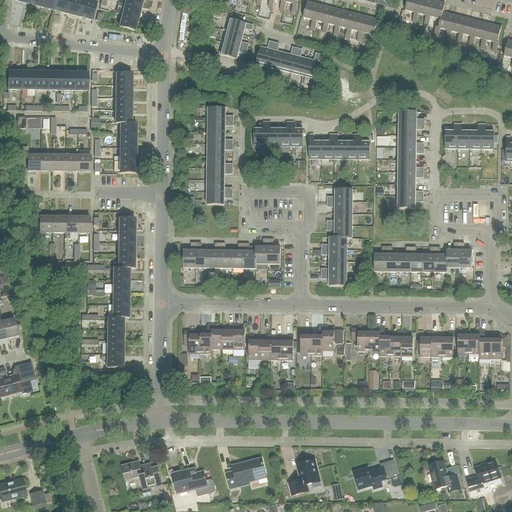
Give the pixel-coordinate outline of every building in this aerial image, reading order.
[(42,0),(41,8),(54,11),(56,0),(42,0)] [(56,0),(54,11),(67,14),(70,0),(56,0)] [(82,0),(70,0),(67,14),(79,18),(84,0),(82,0)] [(84,0),(79,18),(92,21),(97,4),(84,0)] [(273,0),(275,0),(282,2),(280,10),(284,11),(286,3),(284,3),(284,0),(273,0)] [(284,0),(284,3),(286,3),(293,5),(291,13),(296,15),(298,5),(297,5),(297,0),(284,0)] [(407,0),(405,11),(414,13),(412,22),(416,23),(419,15),(417,14),(420,0),(407,0)] [(429,0),(420,0),(417,14),(419,15),(426,17),(424,25),(428,26),(431,18),(429,18),(433,1),(429,0)] [(429,18),(431,18),(439,20),(437,28),(435,27),(433,37),(438,38),(440,29),(438,29),(442,13),(445,4),(433,1),(429,18)] [(307,2),(303,19),(312,21),(310,29),(315,31),(317,22),(315,22),(319,5),(307,2)] [(124,10),(122,15),(138,19),(141,7),(125,3),(124,10)] [(319,5),(315,22),(317,22),(324,24),(322,32),(327,33),(329,25),(327,24),(331,8),(319,5)] [(327,24),(329,25),(336,27),(334,35),(338,36),(340,28),(338,27),(342,11),(331,8),(327,24)] [(342,11),(338,27),(340,28),(347,30),(345,38),(350,40),(352,31),(350,30),(354,14),(342,11)] [(438,29),(440,29),(448,31),(445,40),(450,42),(452,33),(451,32),(455,16),(442,13),(438,29)] [(354,14),(350,30),(352,31),(359,33),(357,42),(361,43),(363,34),(361,33),(366,17),(354,14)] [(122,15),(119,27),(135,31),(138,19),(122,15)] [(455,16),(451,32),(452,33),(459,34),(457,43),(461,44),(463,36),(462,35),(466,19),(455,16)] [(361,33),(363,34),(370,36),(368,45),(372,46),(375,36),(373,36),(377,20),(366,17),(361,33)] [(229,19),(226,32),(242,36),(244,29),(252,31),(253,26),(229,19)] [(466,19),(462,35),(463,36),(471,38),(468,46),(473,47),(475,39),(474,38),(478,22),(466,19)] [(474,38),(475,39),(482,41),(480,49),(485,50),(487,42),(485,41),(489,25),(478,22),(474,38)] [(485,41),(487,42),(493,43),(491,52),(496,53),(498,44),(497,44),(501,28),(489,25),(485,41)] [(226,32),(223,43),(247,50),(248,44),(241,42),(242,36),(226,32)] [(511,40),(508,40),(503,57),(511,59),(511,62),(511,68),(511,40)] [(268,68),(274,43),(269,42),(268,44),(267,50),(260,48),(255,65),(268,68)] [(223,43),(220,56),(236,60),(238,53),(246,55),(247,50),(223,43)] [(274,43),(268,68),(279,71),(284,54),(277,53),(279,45),(274,43)] [(284,54),(279,71),(291,74),(297,49),(292,48),(290,56),(284,54)] [(297,49),(291,74),(303,77),(307,60),(301,58),(303,51),(297,49)] [(307,60),(303,77),(315,80),(321,55),(316,54),(314,62),(307,60)] [(20,90),(21,73),(8,72),(7,85),(2,85),(2,92),(7,92),(7,90),(20,90)] [(21,73),(20,90),(34,91),(34,73),(21,73)] [(34,73),(34,91),(47,91),(48,73),(34,73)] [(48,73),(47,91),(61,91),(61,73),(48,73)] [(61,73),(61,91),(74,91),(74,74),(61,73)] [(74,74),(74,91),(87,92),(88,74),(74,74)] [(116,74),(116,87),(131,87),(132,74),(116,74)] [(116,87),(115,99),(131,99),(131,87),(116,87)] [(131,112),(131,99),(115,99),(115,105),(110,104),(110,111),(115,111),(131,112)] [(208,109),(208,122),(234,122),(234,117),(226,117),(226,109),(208,109)] [(115,111),(115,124),(120,125),(120,124),(131,124),(131,112),(115,111)] [(399,112),(399,125),(424,125),(424,120),(416,120),(416,113),(399,112)] [(99,119),(91,119),(91,129),(99,129),(99,119)] [(208,122),(208,133),(225,134),(225,127),(234,127),(234,122),(208,122)] [(254,130),(254,147),(266,147),(267,123),(263,123),(263,130),(254,130)] [(267,123),(266,147),(278,148),(278,131),(270,130),(270,123),(267,123)] [(278,131),(278,148),(290,148),(291,123),(287,123),(287,131),(278,131)] [(291,123),(290,148),(303,148),(303,131),(294,131),(294,123),(291,123)] [(120,136),(136,136),(136,124),(131,124),(120,124),(120,125),(120,136)] [(399,125),(399,137),(416,137),(416,130),(424,130),(424,125),(399,125)] [(445,132),(444,149),(457,150),(457,125),(453,125),(453,132),(445,132)] [(457,125),(457,150),(469,150),(470,133),(462,132),(462,125),(457,125)] [(470,133),(469,150),(482,150),(482,125),(478,125),(478,133),(470,133)] [(482,125),(482,150),(494,150),(494,147),(497,147),(498,135),(494,135),(494,133),(485,133),(486,125),(482,125)] [(208,133),(208,145),(233,145),(233,140),(225,140),(225,134),(208,133)] [(309,135),(309,160),(323,160),(323,143),(316,143),(316,135),(309,135)] [(136,149),(136,136),(120,136),(120,149),(136,149)] [(323,143),(323,160),(334,160),(334,136),(330,136),(330,143),(323,143)] [(334,136),(334,160),(346,160),(346,143),(338,143),(338,136),(334,136)] [(346,143),(346,160),(358,161),(358,136),(354,136),(354,143),(346,143)] [(358,136),(358,161),(370,161),(370,144),(362,144),(362,136),(358,136)] [(399,137),(399,149),(424,149),(424,144),(416,144),(416,137),(399,137)] [(208,145),(208,157),(225,157),(225,151),(233,151),(233,145),(208,145)] [(120,149),(120,161),(136,161),(136,149),(120,149)] [(399,149),(398,161),(416,161),(416,154),(424,154),(424,149),(399,149)] [(90,173),(90,157),(85,157),(85,153),(78,153),(78,157),(77,173),(90,173)] [(40,172),(40,156),(28,156),(27,169),(27,170),(27,172),(40,172)] [(52,172),(53,156),(40,156),(40,172),(52,172)] [(65,172),(65,157),(53,156),(52,172),(65,172)] [(77,173),(78,157),(65,157),(65,172),(77,173)] [(208,157),(208,169),(233,170),(233,164),(225,164),(225,157),(208,157)] [(136,174),(136,161),(120,161),(119,174),(136,174)] [(398,161),(398,173),(423,174),(423,169),(416,169),(416,161),(398,161)] [(208,169),(208,181),(224,182),(224,175),(233,175),(233,170),(208,169)] [(398,173),(398,185),(416,185),(416,178),(423,179),(423,174),(398,173)] [(208,181),(207,193),(233,194),(233,189),(224,188),(224,182),(208,181)] [(398,185),(398,197),(423,197),(423,193),(416,193),(416,185),(398,185)] [(327,203),(353,203),(353,190),(336,190),(335,198),(327,198),(327,203)] [(207,193),(207,206),(224,206),(224,199),(233,199),(233,194),(207,193)] [(398,197),(398,210),(415,210),(415,202),(423,202),(423,197),(398,197)] [(322,208),(327,208),(335,208),(335,215),(352,215),(358,215),(358,203),(353,203),(327,203),(322,203),(322,208)] [(352,227),(352,215),(335,215),(335,222),(327,222),(327,227),(352,227)] [(52,233),(52,218),(39,217),(39,233),(52,233)] [(64,233),(65,218),(52,218),(52,233),(64,233)] [(77,234),(77,218),(65,218),(64,233),(70,234),(77,234)] [(77,218),(77,234),(89,234),(90,218),(77,218)] [(119,219),(119,232),(135,232),(135,219),(119,219)] [(327,227),(327,232),(335,232),(335,238),(335,239),(348,239),(352,239),(352,227),(327,227)] [(119,232),(118,244),(134,244),(135,232),(119,232)] [(322,245),(322,251),(348,251),(348,239),(335,239),(335,238),(330,238),(330,245),(322,245)] [(256,265),(267,265),(268,265),(268,240),(263,240),(263,248),(255,247),(255,253),(256,253),(256,265)] [(273,248),(273,240),(268,240),(268,265),(280,265),(280,248),(273,248)] [(196,269),(196,244),(191,243),(191,252),(183,252),(183,268),(196,269)] [(118,244),(118,256),(134,257),(134,244),(118,244)] [(208,269),(208,252),(201,252),(201,244),(196,244),(196,269),(208,269)] [(220,269),(220,244),(215,244),(215,252),(208,252),(208,269),(220,269)] [(225,252),(225,244),(220,244),(220,269),(232,269),(232,252),(225,252)] [(244,270),(244,244),(239,244),(239,253),(232,252),(232,269),(244,270)] [(256,253),(255,253),(249,253),(249,247),(249,245),(244,244),(244,270),(256,270),(256,265),(256,253)] [(459,269),(459,244),(454,244),(454,252),(447,252),(447,256),(447,269),(448,269),(459,269)] [(464,252),(464,244),(459,244),(459,269),(472,269),(472,252),(464,252)] [(387,273),(387,248),(382,248),(382,255),(375,255),(374,273),(387,273)] [(392,255),(392,248),(387,248),(387,273),(399,273),(399,256),(392,255)] [(411,273),(411,248),(406,248),(406,256),(399,256),(399,273),(411,273)] [(416,256),(416,248),(411,248),(411,273),(423,273),(423,256),(416,256)] [(435,273),(435,248),(430,248),(430,256),(423,256),(423,273),(435,273)] [(441,256),(441,249),(435,248),(435,273),(448,274),(448,269),(447,269),(447,256),(441,256)] [(347,263),(348,251),(322,251),(322,256),(330,256),(330,263),(347,263)] [(118,269),(129,269),(129,270),(134,270),(134,257),(118,256),(118,269)] [(322,269),(322,275),(347,275),(347,263),(330,263),(330,269),(322,269)] [(0,274),(6,273),(10,272),(8,266),(0,268),(0,274)] [(118,269),(113,269),(113,281),(129,281),(129,270),(129,269),(118,269)] [(322,275),(322,280),(330,280),(329,287),(347,287),(347,275),(322,275)] [(8,279),(0,280),(0,287),(10,285),(8,279)] [(113,286),(113,293),(129,294),(129,281),(113,281),(113,286)] [(12,295),(11,290),(0,292),(0,297),(0,298),(12,295)] [(113,293),(112,306),(129,306),(129,294),(113,293)] [(112,318),(112,319),(124,319),(128,320),(129,306),(112,306),(112,318)] [(107,318),(107,331),(123,331),(124,319),(112,319),(112,318),(107,318)] [(3,322),(7,340),(19,337),(14,319),(3,322)] [(211,355),(212,351),(212,325),(207,325),(207,337),(201,336),(201,355),(211,355)] [(223,351),(223,332),(216,332),(216,325),(212,325),(212,351),(223,351)] [(233,351),(234,326),(229,325),(229,332),(223,332),(223,351),(233,351)] [(244,351),(245,332),(238,332),(238,326),(234,326),(233,351),(244,351)] [(323,352),(323,327),(318,327),(318,338),(312,338),(312,357),(323,357),(323,352)] [(334,334),(328,334),(328,327),(323,327),(323,352),(334,353),(334,346),(343,346),(343,332),(334,332),(334,334)] [(369,353),(369,334),(363,334),(363,327),(358,327),(358,330),(352,330),(351,342),(355,342),(355,348),(358,348),(358,353),(369,353)] [(380,353),(380,327),(375,327),(375,329),(375,334),(369,334),(369,353),(380,353)] [(390,358),(391,339),(384,339),(384,327),(380,327),(380,353),(380,358),(390,358)] [(201,355),(201,336),(195,336),(195,329),(190,329),(190,332),(184,332),(184,346),(189,346),(189,355),(201,355)] [(469,355),(469,337),(463,337),(463,330),(458,330),(458,355),(469,355)] [(480,355),(480,330),(476,330),(476,337),(469,337),(469,355),(480,355)] [(490,361),(491,342),(485,342),(485,330),(480,330),(480,355),(480,360),(490,361)] [(107,331),(107,343),(123,344),(123,331),(107,331)] [(312,357),(312,338),(306,338),(306,331),(301,331),(301,343),(301,354),(301,357),(312,357)] [(402,358),(402,332),(397,332),(397,339),(391,339),(390,358),(402,358)] [(413,358),(413,339),(406,339),(406,332),(402,332),(402,358),(413,358)] [(431,358),(432,333),(427,333),(427,339),(420,339),(420,358),(431,358)] [(442,359),(442,339),(436,339),(436,333),(432,333),(431,358),(442,359)] [(454,359),(454,333),(449,333),(449,339),(442,339),(442,359),(454,359)] [(509,349),(509,335),(497,335),(497,342),(491,342),(490,361),(502,361),(502,349),(509,349)] [(260,362),(260,342),(254,342),(254,336),(249,336),(249,361),(260,362)] [(271,362),(271,336),(267,336),(267,343),(260,342),(260,362),(271,362)] [(282,362),(282,343),(276,343),(276,336),(271,336),(271,362),(282,362)] [(293,343),(293,336),(288,336),(288,343),(282,343),(282,362),(293,362),(293,354),(293,343)] [(107,355),(107,356),(123,356),(123,344),(107,343),(107,345),(107,355)] [(107,361),(106,369),(123,369),(123,356),(107,356),(107,357),(107,361)] [(23,396),(33,393),(30,382),(36,380),(32,364),(16,368),(18,376),(0,380),(0,398),(0,399),(22,394),(23,396)] [(249,483),(267,478),(262,459),(249,462),(250,464),(232,469),(233,472),(226,474),(230,491),(249,486),(249,483)] [(143,491),(143,492),(163,487),(156,460),(150,462),(151,464),(140,466),(139,462),(121,466),(125,481),(139,477),(143,491)] [(307,486),(320,482),(315,461),(296,465),(300,481),(288,484),(291,496),(308,492),(307,486)] [(394,488),(401,487),(393,461),(380,465),(381,469),(369,472),(368,469),(354,473),(359,490),(372,486),(374,490),(382,488),(381,483),(392,480),(394,488)] [(483,484),(501,479),(496,462),(474,468),(477,477),(466,480),(470,492),(484,488),(483,484)] [(444,463),(428,467),(435,491),(448,487),(450,494),(460,491),(464,490),(460,476),(457,477),(456,476),(448,478),(444,463)] [(177,495),(196,490),(198,498),(215,494),(216,492),(213,482),(211,481),(207,482),(204,472),(196,474),(195,469),(172,475),(177,495)] [(0,497),(1,502),(27,496),(22,480),(0,485),(0,497)] [(340,486),(332,487),(334,501),(342,500),(340,486)] [(30,495),(33,507),(46,504),(43,491),(30,495)]
